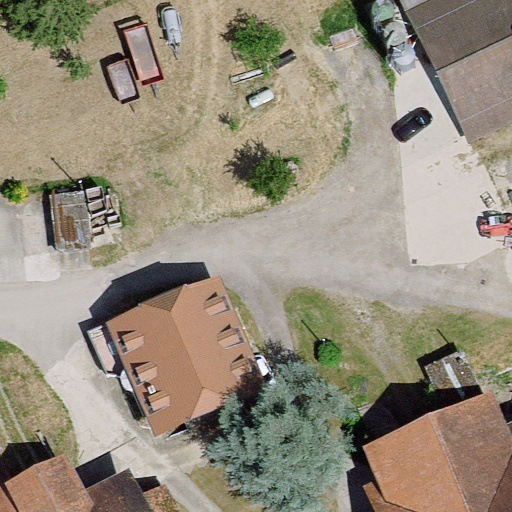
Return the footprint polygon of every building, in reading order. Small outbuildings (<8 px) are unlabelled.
[(511,0),(443,0),(407,17),(461,132),(511,108),(511,0)] [(90,235),(88,187),(60,188),(62,236),(90,235)] [(204,280),(90,326),(136,439),(249,393),(204,280)] [(476,399),(346,454),(370,511),(511,511),(511,431),(493,439),(476,399)] [(0,474),(0,511),(133,511),(121,485),(70,509),(45,455),(1,476),(0,474)]
